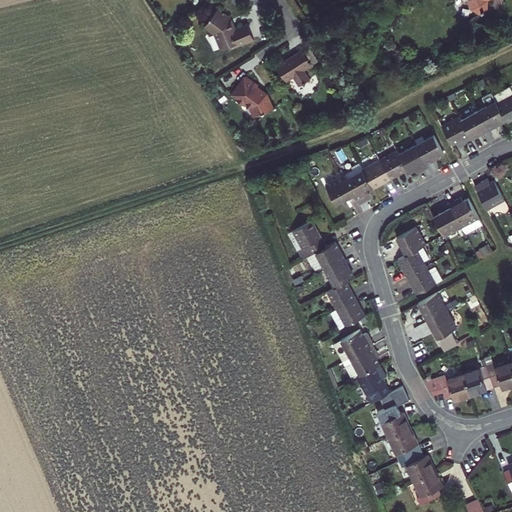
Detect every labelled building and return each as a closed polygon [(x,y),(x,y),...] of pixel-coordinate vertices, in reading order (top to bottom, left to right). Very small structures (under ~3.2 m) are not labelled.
[(468,0),(471,6),(477,9),(485,5),(485,0),(468,0)] [(226,46),(232,49),(254,39),(247,24),(235,29),(229,17),(219,7),(205,21),(216,32),(223,48),(226,46)] [(300,48),(277,64),(288,79),(295,74),(301,82),(316,71),(300,48)] [(231,93),(251,107),(261,116),(276,102),(266,92),(254,84),(255,81),(244,73),(231,93)] [(490,128),(508,118),(498,102),(492,90),(482,95),(486,102),(478,106),(490,128)] [(511,94),(498,102),(508,118),(509,121),(511,119),(511,94)] [(472,138),(490,128),(478,106),(460,116),(472,138)] [(460,116),(441,126),(453,148),(472,138),(460,116)] [(426,160),(444,151),(434,132),(416,141),(426,160)] [(416,141),(398,150),(408,170),(426,160),(416,141)] [(398,150),(380,160),(390,179),(408,170),(398,150)] [(373,188),(390,179),(380,160),(362,170),(373,188)] [(353,174),(346,179),(354,192),(359,202),(375,193),(373,188),(362,170),(360,167),(352,172),(353,174)] [(346,179),(343,172),(324,182),(335,202),(354,192),(346,179)] [(487,177),(475,184),(488,209),(505,200),(494,179),(490,182),(487,177)] [(462,226),(479,217),(468,195),(450,204),(462,226)] [(432,214),(444,235),(462,226),(450,204),(432,214)] [(306,244),(310,252),(316,249),(325,244),(311,219),(291,229),(301,247),(306,244)] [(406,251),(425,240),(414,222),(396,233),(406,251)] [(316,249),(326,267),(345,256),(335,238),(325,244),(316,249)] [(397,259),(407,277),(427,266),(417,248),(397,259)] [(326,268),(335,284),(346,278),(354,274),(345,257),(326,268)] [(427,266),(407,277),(416,293),(442,278),(433,263),(427,266)] [(335,284),(326,289),(335,307),(356,296),(346,278),(335,284)] [(449,311),(438,291),(419,301),(431,322),(449,311)] [(356,296),(335,307),(346,327),(366,316),(356,296)] [(449,311),(431,322),(445,348),(457,342),(451,330),(456,325),(449,311)] [(362,326),(339,337),(348,355),(371,343),(362,326)] [(348,355),(359,375),(381,363),(371,343),(348,355)] [(511,382),(511,365),(510,358),(492,363),(490,356),(484,358),(492,384),(498,382),(499,386),(511,382)] [(359,375),(374,403),(392,393),(384,379),(388,376),(381,363),(359,375)] [(487,387),(480,365),(461,372),(468,394),(487,387)] [(429,380),(434,394),(443,391),(445,397),(453,394),(454,398),(468,394),(461,372),(447,376),(446,373),(437,376),(437,377),(429,380)] [(395,401),(378,409),(391,436),(413,425),(405,410),(401,412),(395,401)] [(413,425),(391,436),(401,456),(423,446),(413,425)] [(401,456),(414,482),(435,471),(423,446),(401,456)] [(511,459),(507,462),(510,468),(503,471),(511,490),(511,459)] [(443,494),(439,487),(443,485),(435,471),(414,482),(425,503),(443,494)] [(465,504),(467,511),(483,511),(478,498),(465,504)]
